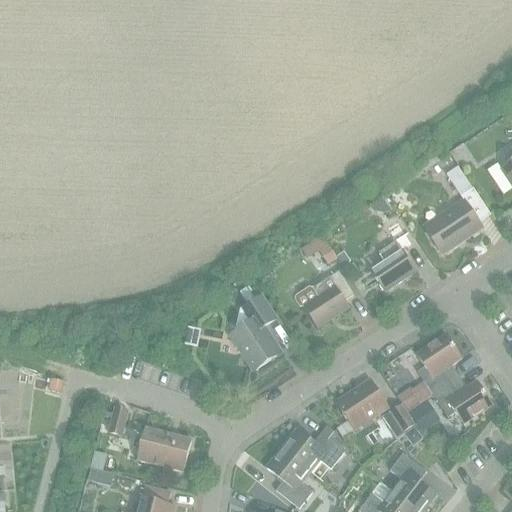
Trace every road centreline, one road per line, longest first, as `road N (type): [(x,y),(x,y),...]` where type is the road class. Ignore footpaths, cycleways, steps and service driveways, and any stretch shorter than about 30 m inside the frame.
road 1 (residential): [(40,511),(71,386),(84,377),(190,413),(227,439)]
road 2 (residential): [(227,439),(456,291)]
